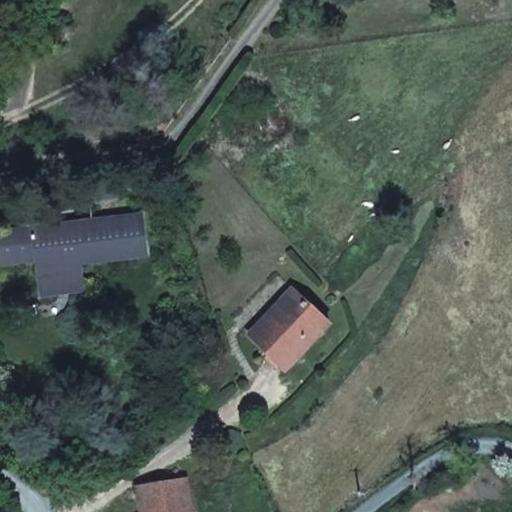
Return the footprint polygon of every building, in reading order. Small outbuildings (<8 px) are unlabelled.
[(91,202),(120,199),(118,177),(88,180),(91,202)] [(43,295),(84,291),(80,264),(147,256),(142,216),(75,224),(76,235),(68,237),(67,225),(0,233),(0,241),(2,264),(38,260),(43,295)] [(75,224),(67,225),(68,237),(76,235),(75,224)] [(249,337),(286,371),(300,356),(295,350),(324,319),(293,290),(249,337)] [(330,324),(324,319),(295,350),(300,356),(330,324)] [(192,511),(186,478),(137,486),(142,511),(192,511)]
